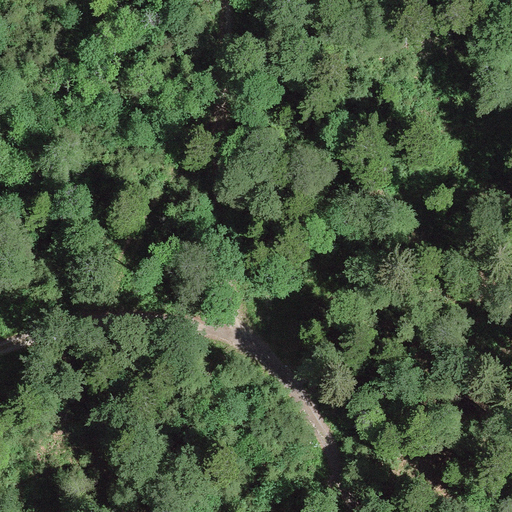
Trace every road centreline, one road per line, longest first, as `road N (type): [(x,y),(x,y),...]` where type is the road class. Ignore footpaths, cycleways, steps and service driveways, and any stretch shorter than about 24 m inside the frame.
road 1 (track): [(234,328),(220,160),(228,0)]
road 2 (track): [(0,351),(91,321),(179,319),(234,328)]
road 3 (track): [(357,511),(302,400),(234,328)]
